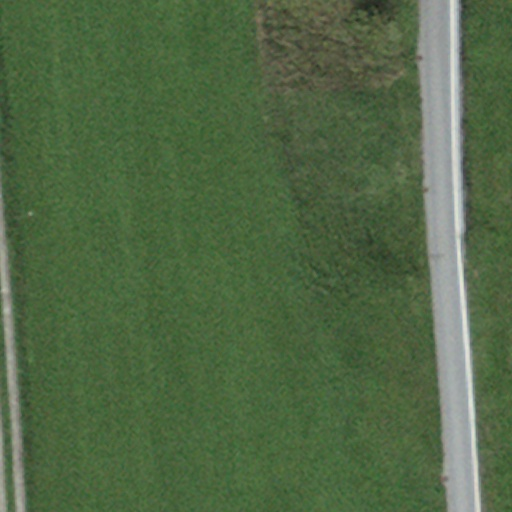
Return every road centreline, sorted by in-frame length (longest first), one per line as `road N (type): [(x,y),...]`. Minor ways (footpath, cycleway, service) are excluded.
road 1 (tertiary): [(463,511),(443,0)]
road 2 (track): [(0,66),(35,511)]
